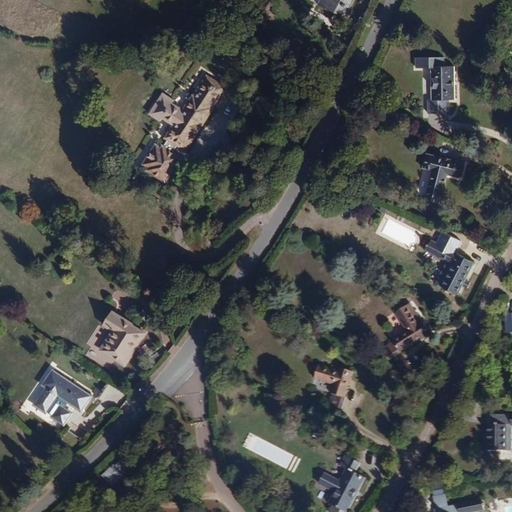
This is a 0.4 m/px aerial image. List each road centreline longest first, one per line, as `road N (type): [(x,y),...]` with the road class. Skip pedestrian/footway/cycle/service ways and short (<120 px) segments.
road 1 (residential): [(187,362),(270,234),(396,0)]
road 2 (unclassified): [(379,511),(424,440),(511,252)]
road 3 (residential): [(33,511),(187,362)]
road 4 (unclassified): [(238,511),(202,449),(187,362)]
